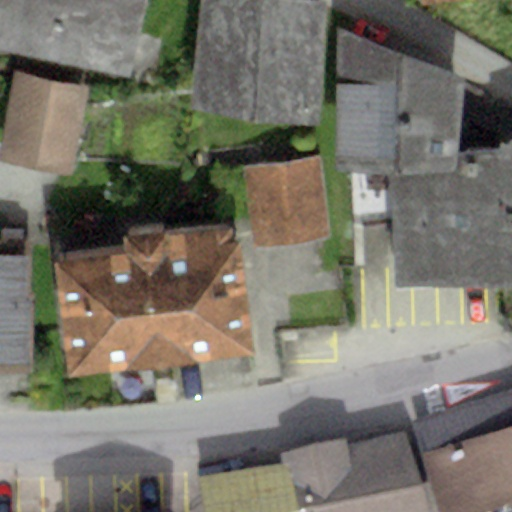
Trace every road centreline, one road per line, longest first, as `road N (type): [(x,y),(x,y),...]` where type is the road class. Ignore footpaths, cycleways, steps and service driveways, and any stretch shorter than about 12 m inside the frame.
road 1 (secondary): [(0,448),(198,444),(511,385)]
road 2 (residential): [(511,101),(324,0)]
